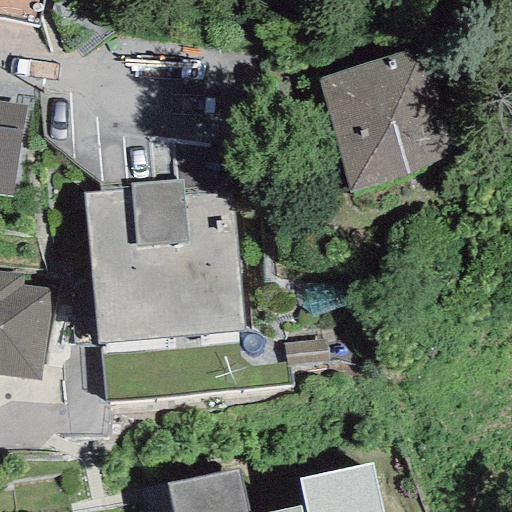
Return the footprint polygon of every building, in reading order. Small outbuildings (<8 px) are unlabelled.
[(0,0),(0,18),(38,26),(43,0),(0,0)] [(317,78),(349,192),(451,166),(415,50),(317,78)] [(25,107),(0,102),(0,196),(11,198),(25,107)] [(83,192),(96,344),(243,332),(233,191),(184,194),(182,181),(131,183),(131,190),(83,192)] [(0,271),(0,375),(40,381),(49,290),(21,286),(23,274),(0,271)] [(380,511),(370,464),(299,479),(305,511),(300,511),(299,506),(274,511),(247,511),(238,470),(167,485),(173,511),(380,511)]
